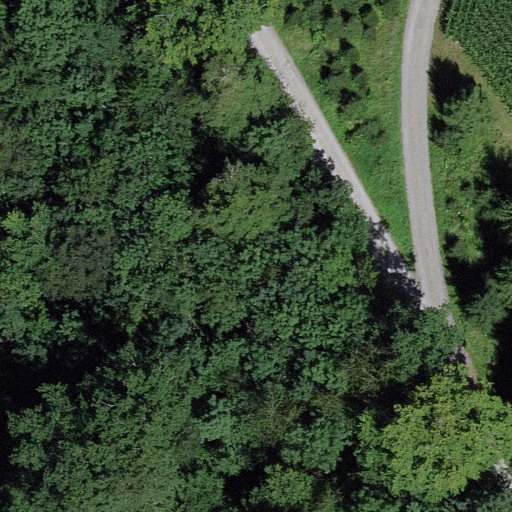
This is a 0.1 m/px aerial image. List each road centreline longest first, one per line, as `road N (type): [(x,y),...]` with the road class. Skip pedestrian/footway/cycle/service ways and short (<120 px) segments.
road 1 (track): [(209,0),(419,307)]
road 2 (track): [(419,307),(408,86),(425,0)]
road 3 (track): [(419,307),(463,415),(511,500)]
